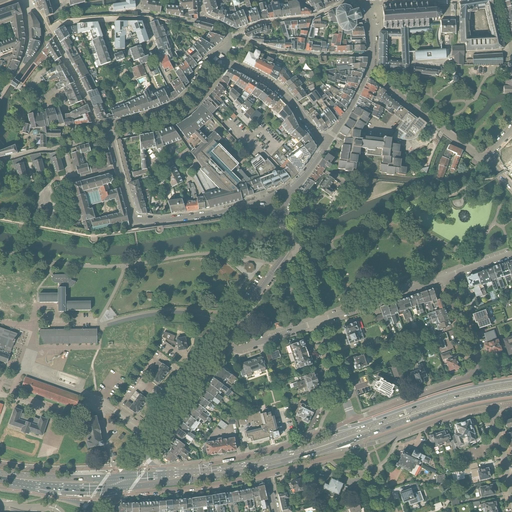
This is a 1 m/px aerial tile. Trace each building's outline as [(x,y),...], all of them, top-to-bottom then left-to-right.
[(40,0),(41,1),(42,5),(43,9),(46,18),(48,17),(53,14),(49,2),(48,0),(40,0)] [(135,2),(133,2),(132,0),(125,0),(126,3),(113,5),(114,11),(136,8),(135,2)] [(149,11),(153,12),(160,13),(162,3),(154,2),(152,1),(151,0),(141,0),(142,4),(143,10),(149,11)] [(188,12),(197,11),(196,6),(195,0),(187,0),(179,1),(180,7),(166,6),(166,14),(183,17),(183,13),(183,10),(187,10),(186,8),(188,8),(188,12)] [(216,8),(217,8),(220,9),(220,5),(217,0),(209,0),(203,2),(206,13),(208,15),(210,16),(212,12),(216,8)] [(246,8),(251,7),(248,0),(231,0),(232,1),(234,7),(234,8),(235,8),(239,6),(238,5),(240,5),(244,3),(246,8)] [(319,0),(313,0),(309,2),(311,6),(312,7),(313,7),(314,9),(314,10),(316,10),(317,13),(321,11),(324,10),(322,4),(319,0)] [(328,3),(328,1),(322,4),(324,10),(336,3),(335,0),(328,3)] [(493,51),(505,48),(494,4),(493,5),(491,0),(475,0),(459,3),(460,10),(459,20),(460,44),(465,43),(465,46),(466,52),(493,51)] [(511,0),(502,0),(504,3),(504,5),(505,8),(506,12),(511,10),(511,0)] [(301,16),(300,10),(299,4),(296,1),(288,3),(288,5),(290,17),(301,16)] [(278,2),(274,2),(270,3),(270,5),(273,19),(274,19),(278,18),(281,18),(278,4),(278,2)] [(388,29),(403,29),(414,28),(429,27),(429,25),(429,24),(428,24),(429,20),(436,20),(439,18),(441,15),(441,12),(438,9),(435,9),(428,9),(428,7),(427,4),(428,4),(428,3),(427,3),(427,2),(426,2),(426,3),(426,4),(422,4),(422,2),(421,3),(421,4),(417,4),(417,3),(416,3),(416,4),(415,4),(412,5),(412,4),(411,4),(411,3),(410,3),(410,5),(406,5),(406,4),(405,4),(405,5),(401,6),(401,5),(401,4),(400,4),(400,5),(399,5),(399,6),(396,6),(395,6),(395,4),(394,4),(395,6),(394,6),(390,6),(390,5),(389,5),(389,6),(385,7),(385,6),(385,5),(384,5),(384,7),(382,7),(384,28),(385,28),(385,29),(388,29)] [(260,21),(268,19),(266,6),(265,3),(259,4),(261,12),(257,12),(260,21)] [(22,15),(18,4),(4,9),(2,10),(0,10),(0,53),(15,49),(12,60),(10,66),(5,73),(11,77),(16,70),(20,62),(23,51),(25,38),(22,15)] [(218,20),(219,21),(224,10),(227,4),(224,5),(221,8),(221,9),(216,19),(218,20)] [(355,24),(356,24),(357,20),(361,19),(358,10),(352,11),(349,7),(344,5),(339,7),(336,11),(336,12),(334,13),(333,10),(328,13),(332,24),(337,23),(338,26),(340,26),(342,30),(347,32),(352,30),(356,26),(355,24)] [(256,22),(260,21),(257,12),(256,8),(252,9),(251,7),(246,8),(247,11),(252,24),(256,22)] [(210,16),(216,19),(221,9),(220,9),(217,8),(216,8),(212,12),(210,16)] [(248,25),(252,24),(247,11),(245,12),(244,10),(243,11),(248,25)] [(188,12),(188,13),(188,15),(191,15),(193,15),(193,19),(198,20),(197,11),(188,12)] [(248,25),(243,11),(236,13),(242,27),(248,25)] [(30,40),(40,42),(40,38),(40,37),(39,25),(36,19),(31,13),(28,14),(30,40)] [(237,29),(242,27),(236,13),(231,16),(237,29)] [(236,29),(237,29),(231,16),(226,14),(223,23),(236,29)] [(310,30),(308,37),(312,38),(314,38),(315,31),(315,28),(317,29),(317,28),(320,27),(322,28),(325,28),(326,28),(327,23),(324,23),(320,22),(320,16),(315,19),(314,20),(313,21),(310,30)] [(152,29),(160,26),(157,20),(148,18),(152,29)] [(302,29),(305,29),(305,28),(306,28),(306,20),(297,21),(297,29),(302,29)] [(441,34),(456,33),(455,20),(441,21),(441,24),(441,26),(441,34)] [(211,32),(212,31),(213,26),(209,25),(202,23),(199,22),(194,22),(193,27),(200,29),(207,31),(209,31),(211,32)] [(289,39),(288,35),(285,22),(280,23),(281,26),(285,40),(288,40),(289,39)] [(93,40),(102,37),(103,37),(98,23),(86,24),(88,28),(84,29),(85,32),(90,31),(93,40)] [(115,23),(115,33),(115,49),(125,49),(125,38),(136,34),(139,44),(148,41),(144,30),(142,23),(115,23)] [(79,34),(85,32),(84,29),(88,28),(86,24),(77,24),(77,25),(79,25),(79,34)] [(269,28),(272,28),(272,27),(272,24),(268,24),(261,25),(262,32),(268,31),(269,31),(269,28)] [(351,36),(364,36),(362,24),(356,24),(355,24),(356,26),(352,30),(347,32),(342,30),(342,34),(351,35),(351,36)] [(439,26),(440,26),(441,26),(441,24),(429,25),(429,27),(414,28),(403,29),(402,33),(379,33),(378,69),(386,69),(386,68),(402,69),(403,72),(406,72),(408,70),(408,67),(408,65),(410,65),(409,65),(409,56),(410,56),(410,53),(410,52),(409,52),(408,34),(414,33),(432,32),(433,50),(416,52),(416,61),(446,59),(446,50),(440,50),(440,49),(439,49),(439,48),(438,47),(438,46),(438,45),(437,45),(437,44),(437,43),(437,42),(437,41),(436,41),(436,40),(436,39),(436,38),(436,37),(436,36),(436,35),(436,34),(437,34),(437,33),(437,32),(437,31),(437,30),(438,30),(438,29),(438,28),(438,27),(439,27),(439,26)] [(154,35),(165,31),(163,25),(160,26),(152,29),(154,35)] [(253,40),(254,36),(259,34),(262,33),(262,35),(270,34),(269,31),(268,31),(262,32),(261,25),(257,26),(244,32),(245,36),(253,40)] [(63,27),(54,32),(60,43),(70,37),(64,26),(63,27)] [(346,47),(343,47),(340,47),(342,34),(342,30),(340,26),(338,26),(339,34),(338,35),(335,34),(334,35),(333,35),(332,41),(326,39),(326,41),(324,40),(323,42),(327,43),(329,44),(329,50),(328,52),(334,52),(334,50),(337,51),(336,52),(346,52),(346,47)] [(165,31),(154,35),(156,41),(166,38),(167,37),(165,31)] [(204,41),(214,47),(221,43),(223,39),(225,36),(225,35),(220,34),(220,33),(212,31),(211,32),(209,31),(209,33),(204,41)] [(253,40),(263,44),(264,39),(264,38),(255,37),(254,36),(253,40)] [(346,46),(351,46),(351,41),(355,41),(365,41),(364,36),(351,36),(351,40),(344,40),(343,47),(346,47),(346,46)] [(69,47),(72,45),(73,45),(72,44),(71,41),(72,40),(70,37),(60,43),(66,52),(70,49),(69,47)] [(94,47),(104,44),(102,37),(93,40),(92,41),(94,47)] [(166,38),(156,41),(160,52),(165,50),(166,51),(170,49),(166,38)] [(207,53),(214,47),(204,41),(200,38),(197,43),(207,53)] [(47,51),(55,46),(52,39),(45,48),(47,51)] [(284,49),(285,40),(281,41),(270,41),(270,39),(264,39),(263,44),(279,49),(284,49)] [(27,50),(36,52),(39,47),(40,45),(41,42),(40,42),(30,40),(27,50)] [(311,51),(320,52),(322,42),(317,41),(317,46),(315,46),(315,42),(314,42),(314,41),(311,51)] [(329,50),(326,50),(327,43),(323,42),(322,42),(320,52),(328,52),(329,50)] [(201,57),(207,53),(197,43),(192,46),(201,57)] [(96,53),(106,50),(104,44),(94,47),(96,53)] [(72,63),(80,58),(79,56),(74,47),(73,47),(72,45),(69,47),(70,49),(66,52),(72,63)] [(49,54),(54,61),(60,58),(62,57),(55,46),(47,51),(45,48),(33,63),(27,72),(24,76),(20,82),(23,84),(23,85),(26,80),(31,74),(33,72),(37,67),(38,67),(47,57),(46,56),(49,54)] [(132,55),(142,52),(140,46),(129,49),(132,55)] [(195,63),(201,57),(192,46),(188,50),(186,51),(195,63)] [(243,62),(254,68),(258,58),(259,58),(261,54),(260,54),(262,50),(252,46),(243,62)] [(462,66),(463,66),(473,66),(473,60),(466,60),(466,63),(464,63),(463,56),(464,56),(464,46),(452,46),(452,56),(454,56),(454,65),(457,65),(462,66)] [(195,63),(186,51),(183,47),(180,49),(183,52),(185,56),(182,58),(185,62),(191,70),(197,65),(195,63)] [(173,55),(170,49),(166,51),(165,50),(160,52),(160,54),(156,55),(160,62),(161,64),(161,63),(166,67),(165,67),(166,68),(165,70),(165,71),(164,71),(165,73),(173,70),(173,69),(169,62),(173,60),(172,55),(173,55)] [(26,55),(32,58),(36,52),(27,50),(26,55)] [(106,50),(96,53),(98,59),(108,56),(106,50)] [(124,59),(122,52),(114,55),(116,62),(124,59)] [(134,61),(138,60),(138,59),(144,57),(142,52),(132,55),(134,61)] [(138,59),(138,60),(140,65),(154,60),(152,54),(150,55),(150,54),(147,55),(148,56),(144,57),(138,59)] [(259,70),(263,62),(261,60),(261,59),(262,59),(264,55),(261,54),(259,58),(258,58),(254,68),(259,70)] [(473,60),(473,66),(476,66),(500,66),(502,66),(503,63),(502,54),(488,54),(473,55),(473,60)] [(32,58),(26,55),(23,64),(25,66),(32,58)] [(108,56),(98,59),(101,66),(111,62),(108,56)] [(259,70),(263,73),(270,59),(268,57),(265,61),(266,61),(265,63),(263,62),(259,70)] [(507,63),(503,63),(502,66),(507,66),(508,67),(509,67),(510,67),(511,66),(511,65),(511,66),(511,65),(511,57),(509,57),(509,63),(507,63)] [(57,67),(63,64),(60,58),(54,61),(55,62),(57,67)] [(72,63),(74,68),(83,63),(80,58),(72,63)] [(363,63),(367,63),(367,58),(363,58),(358,58),(337,59),(337,66),(359,64),(358,64),(363,63)] [(263,73),(269,76),(274,66),(270,65),(271,64),(272,64),(273,60),(270,59),(263,73)] [(178,67),(185,78),(192,73),(191,70),(185,62),(178,67)] [(276,81),(277,79),(281,69),(282,65),(275,62),(274,66),(269,76),(276,81)] [(74,68),(77,73),(86,68),(83,63),(74,68)] [(149,63),(144,65),(145,67),(144,67),(147,73),(152,72),(152,70),(149,63)] [(352,70),(365,70),(367,63),(363,63),(358,64),(359,64),(337,66),(337,69),(338,71),(340,73),(346,73),(346,71),(349,71),(349,73),(352,73),(352,70)] [(54,72),(55,74),(67,70),(63,64),(57,67),(50,70),(47,72),(48,73),(49,74),(51,73),(51,74),(54,72)] [(142,65),(131,69),(135,80),(136,80),(147,76),(142,65)] [(189,83),(185,78),(178,67),(177,65),(175,66),(175,67),(173,69),(173,70),(179,78),(184,87),(189,83)] [(414,73),(421,74),(428,75),(435,76),(436,75),(438,76),(440,71),(440,69),(431,68),(431,70),(428,69),(426,69),(426,67),(418,66),(418,68),(414,67),(413,73),(414,73)] [(87,76),(94,74),(92,70),(88,72),(86,68),(77,73),(81,79),(85,77),(85,76),(86,75),(87,76)] [(286,83),(290,79),(285,73),(286,72),(281,68),(281,69),(277,79),(283,85),(286,83)] [(227,72),(224,76),(223,77),(230,81),(230,80),(233,76),(236,72),(229,69),(227,72)] [(345,75),(346,73),(340,73),(338,71),(337,69),(327,70),(327,73),(361,79),(362,75),(352,73),(349,73),(347,76),(345,75)] [(59,83),(71,77),(67,70),(55,74),(52,76),(49,79),(47,81),(47,82),(56,78),(59,83)] [(233,89),(235,85),(242,75),(236,72),(233,76),(230,80),(232,82),(229,87),(233,89)] [(90,100),(105,94),(104,91),(98,93),(97,89),(95,90),(94,87),(97,86),(93,78),(98,76),(97,73),(94,74),(87,76),(86,75),(85,76),(85,77),(89,83),(92,91),(88,93),(90,100)] [(346,83),(358,85),(361,79),(327,73),(328,81),(333,83),(334,83),(336,81),(340,81),(341,81),(341,82),(346,83)] [(243,91),(243,90),(251,80),(246,77),(242,75),(235,85),(239,88),(243,91)] [(286,83),(289,87),(299,80),(295,76),(290,79),(286,83)] [(59,83),(56,84),(59,90),(62,88),(74,83),(71,77),(59,83)] [(84,86),(88,93),(92,91),(89,83),(85,77),(81,79),(84,86)] [(228,85),(230,81),(223,77),(221,80),(228,85)] [(185,89),(184,87),(179,78),(170,84),(175,91),(178,96),(185,89)] [(14,79),(10,85),(12,86),(16,88),(19,84),(22,86),(23,85),(23,84),(20,82),(19,81),(18,82),(17,81),(15,80),(14,79)] [(503,94),(511,94),(511,79),(511,80),(511,81),(505,80),(505,86),(504,86),(503,94)] [(233,89),(229,87),(228,85),(221,80),(219,84),(228,94),(233,89)] [(250,95),(251,94),(258,85),(251,80),(243,90),(244,91),(245,91),(240,99),(245,103),(247,99),(250,95)] [(291,93),(300,86),(302,85),(299,80),(289,87),(287,88),(291,93)] [(377,89),(379,86),(370,80),(368,80),(366,84),(377,89)] [(77,89),(74,83),(62,88),(64,91),(64,90),(66,94),(69,101),(71,106),(82,101),(80,96),(77,89)] [(351,99),(354,93),(347,90),(340,87),(335,86),(335,84),(334,83),(333,83),(332,86),(351,99)] [(226,97),(228,94),(219,84),(217,87),(212,93),(222,102),(227,98),(226,97)] [(257,99),(258,98),(266,88),(259,84),(258,85),(251,94),(257,99)] [(328,91),(332,95),(333,92),(348,104),(351,99),(332,86),(327,84),(326,86),(324,84),(320,88),(324,93),(328,91)] [(354,93),(356,89),(345,86),(341,85),(341,86),(335,84),(335,86),(340,87),(347,90),(354,93)] [(379,86),(377,89),(366,84),(364,89),(375,94),(377,95),(381,88),(379,86)] [(291,93),(294,97),(304,90),(300,86),(291,93)] [(160,106),(174,100),(170,94),(171,94),(168,88),(164,90),(164,89),(155,94),(160,106)] [(258,98),(263,102),(272,92),(266,88),(258,98)] [(380,99),(385,93),(386,92),(381,88),(377,95),(375,94),(374,97),(377,98),(380,99)] [(238,98),(240,95),(233,89),(228,94),(235,102),(238,98)] [(382,100),(380,99),(377,98),(374,97),(375,94),(364,89),(360,97),(378,106),(382,100)] [(146,111),(151,109),(160,106),(155,94),(153,95),(152,92),(150,93),(148,90),(143,92),(141,93),(142,96),(126,104),(131,115),(146,111)] [(298,102),(306,96),(310,94),(308,92),(305,93),(304,90),(294,97),(298,102)] [(328,98),(325,94),(321,98),(316,91),(315,90),(311,93),(310,94),(306,96),(313,105),(316,103),(321,99),(322,100),(322,101),(323,102),(326,100),(328,98)] [(346,109),(332,95),(328,91),(324,93),(325,94),(328,98),(343,113),(346,109)] [(260,109),(265,104),(268,107),(269,106),(277,97),(272,92),(263,102),(255,112),(250,118),(254,123),(259,118),(261,115),(260,109)] [(346,109),(348,104),(333,92),(332,95),(346,109)] [(212,93),(209,96),(206,100),(216,110),(219,108),(221,110),(222,108),(225,111),(227,110),(228,109),(227,108),(225,105),(224,103),(222,102),(212,93)] [(378,106),(380,108),(382,104),(383,104),(388,96),(385,93),(380,99),(382,100),(378,106)] [(93,107),(103,103),(102,102),(104,101),(103,99),(107,97),(105,94),(90,100),(93,107)] [(383,109),(387,111),(395,101),(392,99),(388,96),(383,104),(382,104),(380,108),(383,109)] [(269,106),(272,108),(280,99),(277,97),(269,106)] [(380,108),(378,106),(360,97),(357,102),(381,113),(382,114),(383,109),(380,108)] [(238,98),(235,102),(234,102),(237,105),(235,106),(239,110),(242,106),(244,104),(240,99),(238,98)] [(340,117),(343,113),(328,98),(326,100),(340,117)] [(245,103),(244,104),(242,106),(248,110),(250,107),(253,104),(247,99),(245,103)] [(284,121),(292,114),(286,106),(280,99),(272,108),(272,109),(284,121)] [(337,121),(328,109),(323,102),(322,101),(322,100),(321,99),(316,103),(316,104),(332,125),(337,121)] [(216,111),(216,110),(206,100),(201,105),(212,115),(216,111)] [(337,121),(340,117),(326,100),(323,102),(328,109),(337,121)] [(395,101),(387,111),(387,112),(391,114),(393,110),(396,111),(400,106),(395,101)] [(378,119),(381,113),(357,102),(355,107),(356,108),(369,115),(378,119)] [(104,112),(109,110),(108,109),(107,109),(104,103),(103,103),(93,107),(96,115),(104,112)] [(114,120),(131,115),(126,104),(111,109),(113,115),(114,120)] [(327,128),(332,125),(316,104),(307,111),(310,115),(314,111),(318,116),(320,119),(327,128)] [(76,120),(81,119),(83,119),(82,115),(87,113),(90,112),(87,105),(70,113),(70,114),(72,119),(75,118),(76,120)] [(203,195),(207,203),(210,209),(211,209),(212,208),(242,200),(241,198),(253,195),(253,191),(246,184),(236,172),(240,167),(216,143),(221,139),(214,131),(207,139),(199,130),(213,117),(212,115),(201,105),(196,111),(187,119),(182,122),(176,126),(187,140),(194,134),(203,143),(192,154),(202,168),(201,169),(222,190),(203,195)] [(397,118),(402,121),(409,112),(404,109),(402,108),(400,106),(396,111),(393,115),(396,117),(397,118)] [(40,137),(46,137),(61,137),(65,137),(66,136),(66,133),(65,131),(61,131),(46,130),(46,127),(49,126),(49,125),(59,122),(59,125),(64,123),(63,120),(59,107),(54,108),(45,110),(45,112),(43,112),(43,113),(33,115),(33,113),(28,115),(30,125),(25,124),(22,133),(29,135),(30,129),(36,128),(36,129),(42,128),(42,132),(40,132),(40,137)] [(250,118),(255,112),(250,107),(248,110),(244,115),(248,119),(250,118)] [(369,115),(356,108),(352,113),(351,113),(347,119),(348,120),(345,126),(344,126),(345,126),(344,127),(343,127),(339,133),(340,134),(339,137),(341,138),(342,137),(344,139),(344,146),(342,145),(341,153),(340,153),(339,160),(340,160),(340,161),(339,161),(338,169),(345,170),(345,171),(353,172),(353,169),(356,170),(356,164),(356,163),(357,163),(358,156),(357,156),(357,155),(360,155),(360,152),(367,153),(367,155),(383,157),(382,164),(383,164),(383,165),(380,165),(379,172),(386,173),(386,175),(394,176),(394,173),(398,174),(406,175),(407,168),(400,167),(401,160),(399,160),(400,152),(399,152),(400,145),(390,144),(391,139),(384,138),(383,139),(365,137),(365,139),(359,139),(360,131),(361,131),(365,125),(366,126),(370,119),(367,118),(369,115)] [(313,120),(315,118),(318,116),(314,111),(310,115),(309,115),(313,120)] [(114,120),(113,115),(110,116),(110,114),(105,115),(104,112),(96,115),(98,119),(106,122),(114,120)] [(418,135),(427,123),(419,117),(417,119),(409,112),(402,121),(395,130),(396,131),(392,137),(398,142),(400,139),(407,140),(409,140),(410,140),(411,140),(411,139),(413,139),(414,138),(415,138),(416,137),(417,136),(418,135)] [(83,119),(81,119),(76,120),(75,118),(72,119),(74,125),(81,124),(92,123),(87,113),(82,115),(83,119)] [(65,126),(74,125),(72,119),(70,114),(65,114),(66,120),(63,120),(64,123),(65,126)] [(286,131),(290,135),(298,127),(295,119),(292,114),(284,121),(281,125),(285,129),(286,131)] [(323,131),(327,128),(320,119),(318,121),(315,118),(313,120),(320,131),(323,131)] [(301,130),(298,127),(290,135),(293,137),(291,138),(298,143),(300,141),(301,140),(307,134),(302,129),(301,130)] [(158,132),(165,147),(182,139),(181,139),(176,132),(172,128),(158,132)] [(163,147),(165,147),(158,132),(153,134),(157,148),(157,150),(158,154),(164,148),(163,147)] [(142,170),(147,168),(145,155),(143,155),(143,150),(149,149),(153,148),(155,158),(159,157),(158,154),(157,150),(157,148),(153,134),(145,135),(144,135),(142,136),(140,136),(140,140),(140,151),(141,155),(142,170)] [(307,134),(301,140),(302,140),(305,144),(308,142),(309,143),(305,146),(304,145),(303,146),(304,147),(311,156),(316,149),(316,146),(312,141),(307,134)] [(0,157),(18,153),(15,145),(7,149),(3,144),(1,141),(0,139),(1,139),(0,137),(0,157)] [(46,137),(40,137),(36,137),(36,140),(36,145),(40,145),(40,148),(46,148),(46,137)] [(71,154),(73,160),(82,157),(81,154),(91,152),(90,148),(98,146),(97,142),(76,148),(77,152),(71,154)] [(439,167),(439,168),(438,170),(437,176),(436,179),(441,181),(449,162),(449,160),(450,160),(449,161),(453,162),(451,168),(455,170),(460,157),(463,151),(449,145),(443,157),(442,157),(439,165),(439,167)] [(285,157),(289,153),(283,147),(282,146),(271,157),(283,170),(291,179),(298,173),(286,159),(285,157)] [(311,156),(304,147),(286,159),(298,173),(302,169),(311,156)] [(97,167),(98,172),(99,174),(114,169),(114,167),(109,150),(101,152),(105,165),(97,167)] [(51,153),(48,153),(52,164),(53,164),(55,173),(60,171),(64,170),(60,156),(59,152),(51,153)] [(40,153),(29,155),(34,168),(35,168),(37,176),(46,174),(42,159),(40,153)] [(329,169),(332,165),(334,161),(333,161),(334,159),(328,154),(324,160),(323,159),(318,165),(323,168),(325,170),(327,167),(329,169)] [(291,179),(283,170),(280,172),(268,159),(265,161),(259,155),(254,159),(250,162),(255,170),(258,175),(262,187),(263,187),(265,190),(276,186),(277,187),(284,183),(287,183),(290,178),(291,179)] [(82,157),(73,160),(72,161),(74,170),(77,169),(78,174),(80,174),(81,176),(98,172),(97,167),(96,165),(90,166),(90,165),(88,166),(87,164),(85,164),(83,157),(82,157)] [(22,158),(12,161),(16,171),(19,180),(28,177),(22,158)] [(162,166),(164,172),(174,166),(171,160),(162,166)] [(172,188),(183,182),(174,165),(174,166),(164,172),(172,188)] [(314,172),(319,178),(324,173),(321,170),(322,169),(323,168),(318,165),(318,166),(314,172)] [(315,183),(319,178),(314,172),(308,179),(315,183)] [(111,184),(113,180),(112,176),(108,174),(101,176),(80,181),(72,184),(75,197),(78,205),(82,222),(83,222),(85,230),(92,232),(91,227),(93,227),(109,224),(110,225),(128,221),(126,212),(121,194),(120,189),(110,191),(108,184),(111,184)] [(253,191),(262,187),(258,175),(249,178),(251,181),(247,183),(253,191)] [(329,176),(320,188),(326,192),(330,195),(331,194),(340,200),(343,194),(330,186),(335,180),(329,176)] [(304,184),(310,188),(315,183),(308,179),(304,184)] [(132,195),(141,191),(139,180),(132,182),(128,183),(132,195)] [(310,188),(304,184),(300,191),(305,195),(310,188)] [(133,199),(143,196),(150,194),(150,191),(146,192),(146,193),(142,194),(142,192),(143,192),(143,191),(141,191),(132,195),(133,199)] [(202,210),(206,209),(209,209),(210,209),(207,203),(203,195),(201,196),(196,196),(198,210),(202,210)] [(143,196),(133,199),(136,212),(138,214),(147,214),(143,199),(143,196)] [(179,213),(186,212),(182,200),(182,199),(181,199),(177,200),(168,201),(172,214),(179,213)] [(186,212),(192,211),(191,201),(187,202),(187,199),(182,200),(186,212)] [(163,228),(254,214),(251,210),(250,210),(250,211),(246,212),(245,211),(244,212),(244,213),(240,214),(240,213),(233,215),(222,218),(206,220),(174,225),(162,226),(154,227),(138,229),(138,228),(134,229),(130,229),(131,231),(125,232),(118,232),(118,235),(134,233),(135,233),(136,232),(154,230),(154,231),(155,233),(156,234),(157,234),(159,234),(160,234),(161,233),(163,231),(163,228)] [(251,274),(255,271),(255,266),(253,263),(248,262),(245,265),(244,269),(246,273),(251,274)] [(507,283),(511,281),(511,277),(508,263),(501,265),(505,277),(507,283)] [(502,278),(505,277),(501,265),(494,268),(498,279),(501,289),(505,287),(502,278)] [(487,270),(493,285),(495,291),(498,290),(495,280),(498,279),(494,268),(487,270)] [(488,287),(493,285),(487,270),(478,273),(482,284),(479,285),(482,291),(485,290),(484,287),(484,285),(487,284),(488,287)] [(471,288),(476,286),(480,296),(483,295),(482,291),(479,285),(482,284),(478,273),(467,277),(471,288)] [(66,295),(65,294),(65,288),(68,288),(70,288),(71,287),(73,286),(74,285),(75,283),(76,282),(71,280),(71,279),(71,278),(70,276),(69,276),(68,275),(67,275),(55,275),(54,275),(53,274),(51,276),(53,277),(52,279),(52,281),(53,282),(54,283),(56,283),(59,283),(59,288),(58,288),(58,293),(39,294),(39,303),(58,302),(58,312),(66,312),(66,310),(91,310),(91,301),(66,302),(66,298),(66,297),(66,296),(66,295)] [(436,300),(441,299),(440,296),(438,297),(437,294),(435,295),(433,289),(427,291),(431,305),(433,304),(437,302),(436,300)] [(433,310),(431,305),(427,291),(420,294),(424,304),(427,303),(429,311),(433,310)] [(493,302),(497,301),(494,291),(489,293),(493,302)] [(424,306),(424,304),(420,294),(414,296),(420,314),(423,313),(421,307),(424,306)] [(417,315),(420,314),(414,296),(408,298),(412,310),(415,309),(416,312),(417,315)] [(401,300),(408,321),(409,323),(411,322),(410,320),(412,320),(409,311),(412,311),(412,310),(408,298),(401,300)] [(439,310),(444,308),(441,299),(436,300),(437,302),(433,304),(434,308),(438,306),(439,310)] [(407,321),(408,321),(401,300),(394,303),(398,313),(399,315),(402,314),(404,320),(406,319),(407,321)] [(387,305),(393,324),(394,325),(397,324),(394,315),(398,313),(394,303),(387,305)] [(389,326),(393,324),(387,305),(379,308),(382,314),(384,321),(386,325),(388,332),(391,331),(389,326)] [(428,320),(446,314),(444,308),(439,310),(434,312),(432,312),(433,316),(430,316),(430,317),(427,318),(428,320)] [(478,312),(472,314),(474,319),(475,318),(476,322),(490,317),(488,312),(487,312),(486,310),(478,313),(478,312)] [(384,321),(382,314),(375,317),(377,323),(384,321)] [(436,325),(449,321),(446,314),(428,320),(430,324),(432,323),(435,322),(436,325)] [(490,317),(476,322),(477,323),(478,323),(480,329),(491,325),(491,323),(492,322),(491,318),(490,317)] [(449,321),(436,325),(437,327),(434,328),(436,332),(438,332),(438,331),(444,329),(443,328),(450,326),(449,321)] [(346,334),(361,329),(358,322),(347,326),(344,325),(342,328),(344,329),(346,334)] [(0,361),(7,364),(11,352),(13,346),(15,341),(16,338),(18,334),(0,327),(0,361)] [(97,344),(97,341),(97,331),(97,329),(40,330),(40,344),(97,344)] [(361,329),(346,334),(348,339),(345,340),(347,345),(364,339),(361,329)] [(497,335),(496,336),(494,330),(487,333),(484,334),(487,342),(488,342),(489,344),(485,345),(489,355),(502,350),(498,340),(497,335)] [(185,337),(176,339),(177,343),(173,341),(175,336),(164,332),(162,338),(166,339),(165,339),(168,341),(170,343),(173,345),(176,345),(177,346),(178,351),(187,349),(185,337)] [(439,342),(442,349),(446,348),(443,340),(448,339),(446,333),(432,337),(434,343),(439,342)] [(292,353),(306,349),(304,345),(305,345),(303,341),(289,346),(292,353)] [(372,343),(371,341),(361,345),(363,351),(372,348),(373,348),(372,343)] [(295,362),(309,357),(306,349),(292,353),(295,362)] [(451,359),(450,357),(452,357),(450,352),(441,355),(443,360),(446,359),(446,361),(450,371),(459,367),(456,358),(451,359)] [(368,358),(367,353),(353,358),(356,365),(355,365),(357,370),(368,366),(366,359),(368,358)] [(419,363),(424,361),(422,354),(414,357),(416,362),(418,362),(419,363)] [(261,357),(252,361),(242,364),(245,373),(241,375),(244,382),(248,380),(248,379),(251,378),(249,374),(255,371),(256,374),(266,370),(265,368),(264,364),(264,363),(262,358),(261,358),(261,357)] [(309,357),(295,362),(297,369),(312,364),(310,360),(309,357)] [(159,368),(157,371),(155,373),(151,371),(148,375),(152,378),(158,383),(159,381),(161,382),(163,379),(164,377),(166,374),(166,375),(169,371),(167,370),(168,368),(158,361),(155,365),(159,368)] [(394,378),(403,375),(399,364),(390,367),(394,378)] [(410,374),(407,375),(410,381),(413,380),(415,385),(424,382),(422,378),(426,377),(421,364),(417,366),(418,370),(410,373),(410,374)] [(232,386),(231,385),(233,383),(234,383),(236,381),(235,380),(236,378),(235,377),(235,376),(234,375),(233,376),(221,367),(219,371),(213,378),(230,390),(232,386)] [(295,387),(298,386),(317,379),(314,372),(300,377),(302,381),(293,383),(295,387)] [(60,380),(74,385),(76,379),(62,374),(60,380)] [(377,376),(375,380),(376,381),(372,388),(390,398),(393,391),(395,392),(398,387),(397,387),(398,385),(379,375),(378,376),(377,376)] [(76,409),(80,396),(25,377),(21,389),(76,409)] [(232,392),(230,390),(213,378),(209,384),(221,393),(223,390),(226,392),(224,394),(228,397),(232,392)] [(317,379),(298,386),(299,390),(304,388),(305,391),(306,394),(309,390),(319,387),(317,379)] [(205,390),(220,401),(223,398),(219,395),(221,393),(209,384),(205,390)] [(217,405),(220,401),(205,390),(200,396),(210,403),(212,401),(217,405)] [(137,398),(135,401),(133,404),(128,401),(125,405),(129,408),(129,409),(135,413),(136,411),(138,413),(141,409),(140,409),(142,407),(144,405),(146,401),(145,400),(146,399),(136,391),(133,395),(137,398)] [(195,402),(206,410),(207,411),(210,408),(209,408),(212,404),(210,403),(200,396),(195,402)] [(191,408),(206,419),(208,421),(210,418),(207,416),(208,416),(204,413),(206,410),(195,402),(191,408)] [(314,410),(299,403),(295,412),(291,413),(293,418),(297,416),(303,419),(302,421),(308,423),(310,419),(309,419),(311,415),(312,415),(314,410)] [(30,432),(43,436),(49,419),(40,416),(39,419),(22,413),(23,410),(15,408),(9,425),(21,429),(20,432),(29,435),(30,432)] [(204,422),(206,419),(191,408),(187,414),(198,422),(200,419),(204,422)] [(248,423),(251,422),(253,430),(246,432),(247,438),(250,437),(250,438),(248,439),(249,442),(253,441),(254,443),(269,439),(269,438),(274,437),(274,439),(280,437),(278,431),(274,416),(272,417),(271,413),(269,413),(268,408),(264,409),(265,412),(264,412),(265,413),(261,414),(260,412),(238,417),(240,425),(243,424),(243,425),(248,424),(248,423)] [(181,422),(192,430),(198,422),(187,414),(181,422)] [(98,425),(96,416),(83,419),(88,440),(87,440),(87,441),(86,441),(88,448),(100,445),(100,446),(104,445),(103,441),(102,442),(101,437),(100,433),(98,425)] [(222,420),(218,425),(225,430),(228,425),(222,420)] [(453,440),(455,447),(458,446),(458,447),(464,445),(464,444),(468,443),(468,444),(476,440),(481,438),(476,425),(474,426),(472,420),(456,425),(459,433),(451,436),(453,440)] [(177,428),(193,440),(195,436),(191,433),(192,430),(181,422),(177,428)] [(191,443),(193,440),(177,428),(173,433),(179,438),(187,443),(189,445),(191,442),(191,443)] [(455,447),(453,440),(450,441),(450,439),(449,434),(448,435),(447,431),(438,434),(438,433),(442,446),(450,443),(453,450),(456,449),(455,447)] [(440,446),(442,446),(438,433),(433,435),(433,434),(431,435),(432,438),(431,438),(432,442),(431,442),(432,444),(428,445),(432,455),(435,454),(434,450),(434,448),(438,447),(439,449),(441,449),(440,446)] [(186,460),(188,457),(189,456),(187,454),(189,452),(183,448),(187,443),(179,438),(177,441),(175,439),(173,443),(175,444),(173,446),(169,451),(164,458),(165,459),(163,461),(167,463),(168,461),(168,462),(169,461),(171,462),(171,461),(172,462),(176,462),(178,460),(179,461),(180,462),(181,460),(180,459),(177,456),(178,454),(186,460)] [(218,441),(206,443),(206,448),(203,448),(204,454),(207,453),(208,455),(219,453),(219,454),(225,453),(225,452),(236,450),(234,438),(222,440),(221,439),(217,439),(218,441)] [(400,457),(401,457),(418,466),(420,461),(428,464),(430,460),(418,453),(414,451),(411,455),(403,451),(400,457)] [(418,466),(401,457),(398,464),(397,463),(395,466),(398,467),(398,466),(410,472),(409,473),(414,475),(419,466),(418,466)] [(478,468),(477,463),(462,466),(463,470),(464,470),(465,474),(471,472),(472,478),(478,476),(479,480),(490,478),(489,473),(490,472),(489,470),(488,470),(488,468),(485,469),(484,467),(478,468)] [(439,484),(445,483),(442,475),(439,476),(438,475),(437,477),(436,484),(439,484)] [(323,488),(326,489),(326,490),(325,492),(329,494),(328,495),(336,499),(343,484),(331,478),(328,485),(325,483),(323,488)] [(288,484),(291,494),(295,493),(295,494),(296,493),(296,494),(297,494),(298,494),(299,494),(300,493),(307,490),(308,490),(308,489),(308,488),(307,487),(306,487),(305,482),(302,483),(300,479),(290,482),(291,483),(288,484)] [(258,487),(262,508),(263,510),(266,510),(266,506),(268,506),(267,499),(266,496),(266,497),(265,491),(265,490),(264,486),(263,486),(263,485),(262,484),(260,484),(259,485),(259,487),(258,487)] [(480,497),(481,497),(494,494),(494,493),(495,492),(495,491),(494,490),(493,490),(492,485),(481,488),(480,484),(475,485),(476,489),(477,493),(478,492),(480,497)] [(259,509),(262,508),(258,487),(251,489),(254,502),(257,501),(259,509)] [(255,506),(254,502),(251,489),(245,490),(249,509),(252,508),(251,506),(255,506)] [(403,503),(416,499),(414,490),(411,491),(411,490),(411,489),(400,493),(403,503)] [(248,509),(249,509),(245,490),(238,491),(241,504),(244,504),(244,507),(244,508),(248,507),(248,509)] [(238,511),(237,505),(241,504),(238,491),(232,492),(234,511),(238,511)] [(231,511),(234,511),(232,492),(225,494),(227,507),(230,506),(231,511)] [(287,492),(278,494),(282,511),(289,511),(291,511),(292,511),(290,505),(287,506),(285,499),(288,498),(287,492)] [(218,495),(220,511),(224,511),(224,507),(227,507),(225,494),(218,495)] [(210,511),(211,509),(214,509),(212,496),(206,497),(207,509),(207,511),(210,511)] [(204,511),(204,510),(207,509),(206,497),(199,498),(200,511),(204,511)] [(196,511),(200,511),(199,498),(192,499),(194,511),(197,511),(196,511)] [(452,507),(459,505),(458,498),(451,499),(452,507)] [(187,511),(186,499),(179,500),(180,511),(187,511)] [(172,501),(173,511),(180,511),(179,500),(172,501)] [(357,500),(354,502),(353,500),(344,503),(347,510),(349,509),(350,511),(358,511),(361,511),(357,500)] [(159,502),(159,511),(166,511),(167,511),(166,501),(159,502)] [(483,504),(481,504),(481,509),(483,508),(483,511),(486,511),(497,511),(496,506),(498,506),(498,502),(483,504)] [(125,511),(126,511),(126,503),(121,503),(115,511),(116,511),(125,511)]
